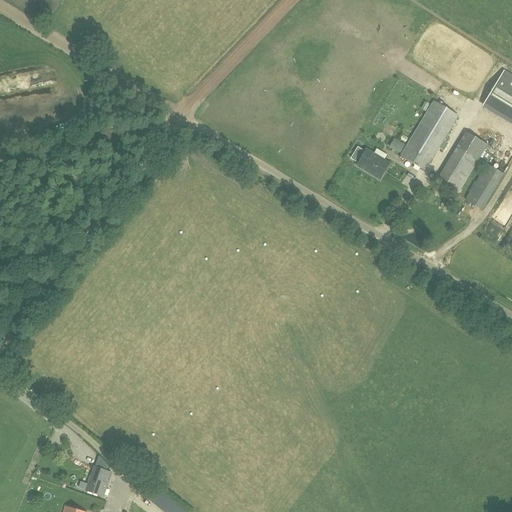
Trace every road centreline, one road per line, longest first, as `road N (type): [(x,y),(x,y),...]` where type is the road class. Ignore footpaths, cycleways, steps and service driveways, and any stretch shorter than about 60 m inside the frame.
road 1 (unclassified): [(511,316),(181,116)]
road 2 (track): [(0,346),(181,116)]
road 3 (track): [(181,116),(0,12)]
road 4 (track): [(0,160),(181,116)]
road 5 (track): [(181,116),(291,0)]
